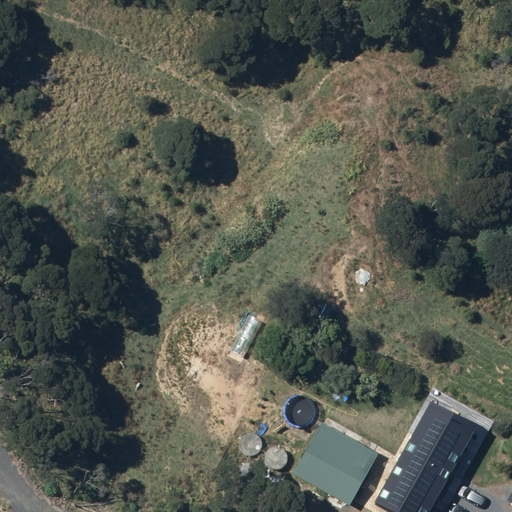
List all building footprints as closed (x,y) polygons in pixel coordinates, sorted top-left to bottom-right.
[(503,244),(487,225),(473,237),(489,256),(503,244)] [(454,249),(464,261),(478,250),(468,238),(454,249)] [(372,511),(397,466),(319,424),(290,477),(354,511),(372,511)] [(452,497),(510,470),(504,456),(445,483),(452,497)] [(252,476),(271,488),(277,479),(259,467),(252,476)]
